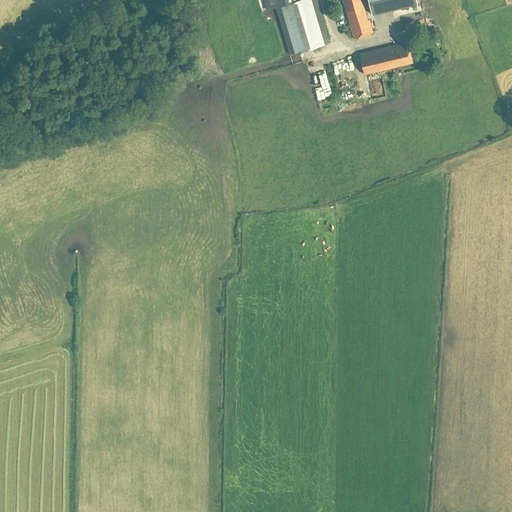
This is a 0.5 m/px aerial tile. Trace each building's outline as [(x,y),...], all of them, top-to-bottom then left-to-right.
[(327,42),(314,0),(272,0),(288,53),(327,42)] [(362,5),(360,0),(341,0),(344,6),(343,7),(352,38),(371,32),(363,5),(362,5)] [(415,3),(414,0),(367,0),(371,14),(415,3)] [(363,73),(410,62),(406,41),(358,52),(363,73)] [(375,88),(385,88),(386,80),(375,80),(375,88)]
